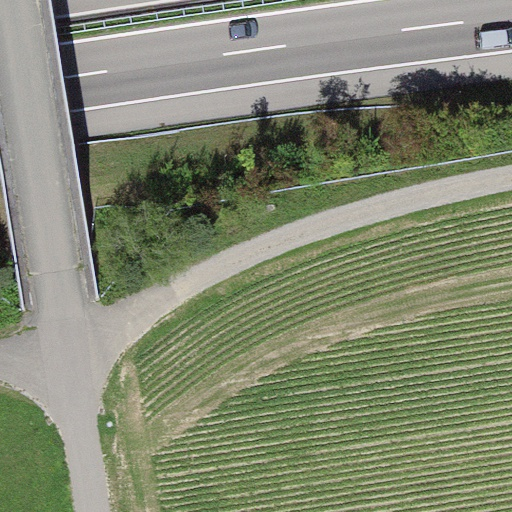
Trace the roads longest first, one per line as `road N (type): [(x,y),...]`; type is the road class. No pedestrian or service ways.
road 1 (track): [(0,362),(70,361),(141,313),(284,240),(511,177)]
road 2 (track): [(95,511),(14,0)]
road 3 (motorway): [(0,89),(511,17)]
